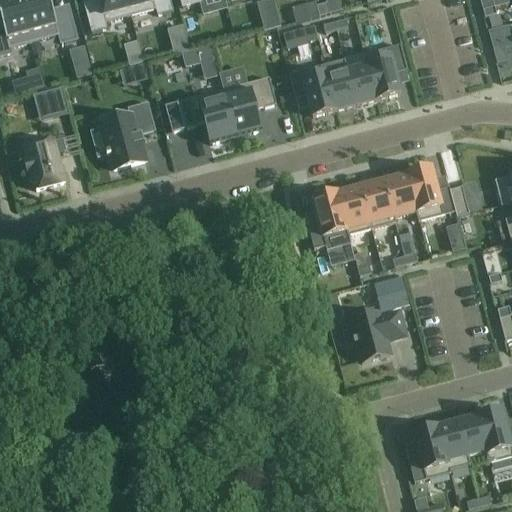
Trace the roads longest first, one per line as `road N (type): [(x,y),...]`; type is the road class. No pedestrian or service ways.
road 1 (residential): [(511,115),(470,114),(0,235)]
road 2 (residential): [(511,376),(369,417)]
